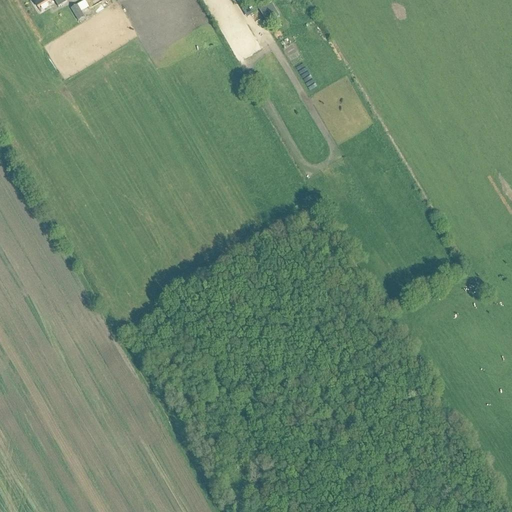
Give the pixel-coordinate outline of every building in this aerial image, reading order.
[(31,0),(37,10),(53,0),(58,9),(67,3),(65,0),(31,0)] [(241,0),(251,17),(258,13),(250,0),(241,0)] [(86,1),(81,4),(88,18),(94,15),(86,1)] [(280,17),(272,3),(269,5),(267,1),(257,7),(267,24),(280,17)] [(78,5),(72,9),(79,21),(85,17),(78,5)] [(291,26),(297,22),(286,7),(281,11),(291,26)]
